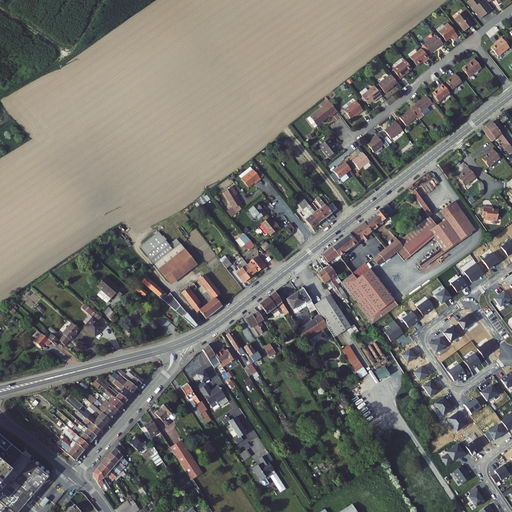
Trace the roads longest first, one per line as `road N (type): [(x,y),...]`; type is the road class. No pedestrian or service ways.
road 1 (residential): [(472,298),(417,338),(456,395),(511,358)]
road 2 (primary): [(314,247),(453,139)]
road 3 (primary): [(170,347),(212,326),(314,247)]
road 4 (tertiary): [(76,477),(168,369),(170,347)]
road 5 (residential): [(346,138),(471,39)]
road 6 (primary): [(0,394),(120,360)]
road 7 (primary): [(120,360),(0,387)]
